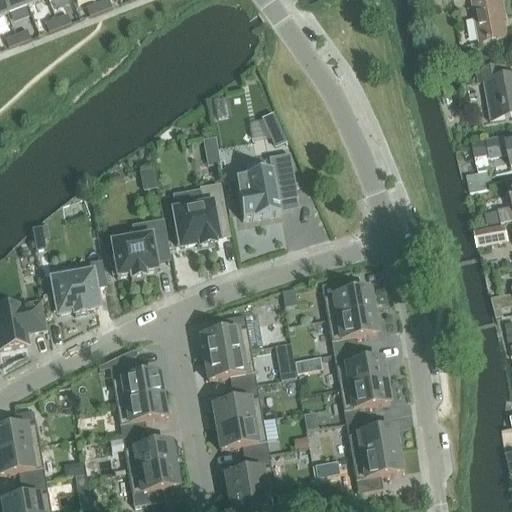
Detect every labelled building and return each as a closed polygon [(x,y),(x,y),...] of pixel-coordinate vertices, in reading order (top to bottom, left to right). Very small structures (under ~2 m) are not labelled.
[(24,0),(1,0),(8,16),(28,8),(24,0)] [(485,0),(473,0),(474,3),(473,3),(480,46),(508,42),(504,17),(505,17),(502,0),(490,0),(486,1),(485,0)] [(112,10),(108,1),(97,5),(101,15),(112,10)] [(97,5),(86,10),(90,19),(101,15),(97,5)] [(52,23),(73,14),(70,6),(49,14),(52,23)] [(60,30),(71,26),(68,17),(56,21),(60,30)] [(56,21),(45,26),(49,35),(60,30),(56,21)] [(16,37),(20,46),(31,42),(27,33),(16,37)] [(9,51),(20,46),(16,37),(5,41),(9,51)] [(511,79),(509,67),(476,73),(479,86),(484,85),(491,125),(511,121),(511,79)] [(447,98),(443,101),(444,106),(449,107),(453,104),(451,99),(447,98)] [(282,136),(272,140),(276,150),(287,145),(282,136)] [(511,145),(509,147),(507,140),(487,144),(491,161),(509,157),(511,168),(511,145)] [(215,141),(203,143),(205,153),(217,151),(215,141)] [(245,181),(237,182),(238,190),(237,190),(239,198),(238,198),(243,224),(252,222),(252,223),(281,217),(278,205),(298,201),(290,157),(269,161),(271,174),(244,179),(245,181)] [(466,178),(470,195),(493,190),(489,173),(466,178)] [(178,232),(175,233),(175,232),(174,232),(176,248),(178,248),(178,247),(180,246),(181,250),(200,247),(200,251),(215,248),(214,244),(218,243),(217,237),(229,235),(220,188),(200,192),(204,209),(175,215),(178,232)] [(320,192),(305,198),(313,218),(328,213),(320,192)] [(511,194),(510,195),(511,201),(511,210),(498,214),(501,226),(501,228),(511,225),(511,194)] [(498,214),(486,217),(488,229),(501,226),(498,214)] [(505,228),(476,234),(479,250),(509,244),(505,228)] [(43,229),(33,231),(37,253),(46,252),(45,243),(43,229)] [(151,239),(111,246),(114,261),(110,262),(113,278),(117,277),(117,281),(131,279),(131,282),(131,284),(133,283),(143,281),(143,282),(146,281),(145,279),(144,276),(158,274),(156,265),(170,263),(165,237),(152,240),(151,239)] [(95,254),(87,255),(90,267),(97,266),(95,254)] [(55,298),(51,299),(54,314),(58,314),(59,318),(74,315),(75,319),(87,317),(87,313),(98,311),(95,292),(106,290),(102,265),(97,266),(90,267),(78,269),(80,279),(52,284),(55,298)] [(300,283),(286,283),(287,310),(301,310),(300,283)] [(328,324),(374,315),(370,293),(349,297),(347,284),(321,289),(328,324)] [(287,329),(280,292),(249,298),(255,334),(287,329)] [(509,297),(491,302),(494,314),(502,312),(511,309),(509,297)] [(0,352),(27,348),(25,334),(30,333),(30,335),(45,333),(40,306),(20,310),(20,308),(0,312),(0,352)] [(374,315),(328,324),(334,358),(359,354),(357,341),(378,338),(374,315)] [(245,319),(220,324),(222,336),(201,340),(205,362),(251,354),(245,319)] [(291,347),(276,350),(277,359),(292,357),(291,347)] [(205,362),(209,385),(230,381),(232,393),(257,389),(251,354),(205,362)] [(359,354),(334,358),(340,393),(386,385),(382,362),(361,366),(359,354)] [(298,378),(310,376),(308,363),(296,365),(298,378)] [(135,367),(110,372),(116,407),(162,399),(158,376),(137,380),(135,367)] [(386,385),(340,393),(346,428),(371,423),(369,411),(390,407),(386,385)] [(217,432),(263,423),(257,389),(232,393),(234,406),(213,409),(217,432)] [(162,399),(116,407),(122,441),(147,437),(145,425),(166,421),(162,399)] [(265,412),(270,438),(308,432),(303,405),(265,412)] [(0,456),(40,450),(33,415),(9,419),(11,432),(0,433),(0,456)] [(244,463),(269,458),(263,423),(217,432),(221,454),(242,450),(244,463)] [(352,462),(398,454),(394,432),(373,435),(371,423),(346,428),(352,462)] [(147,437),(122,441),(128,476),(174,468),(170,446),(149,449),(147,437)] [(306,441),(296,442),(298,452),(308,451),(306,441)] [(46,484),(40,450),(0,456),(0,479),(19,476),(21,489),(46,484)] [(402,476),(398,454),(352,462),(358,497),(383,493),(381,480),(402,476)] [(229,501),(275,493),(269,458),(244,463),(246,475),(225,479),(229,501)] [(174,468),(128,476),(135,511),(160,507),(157,494),(178,490),(174,468)] [(50,511),(46,484),(21,489),(23,501),(2,505),(3,511),(50,511)] [(229,501),(231,511),(268,511),(266,495),(276,494),(275,493),(229,501)]
